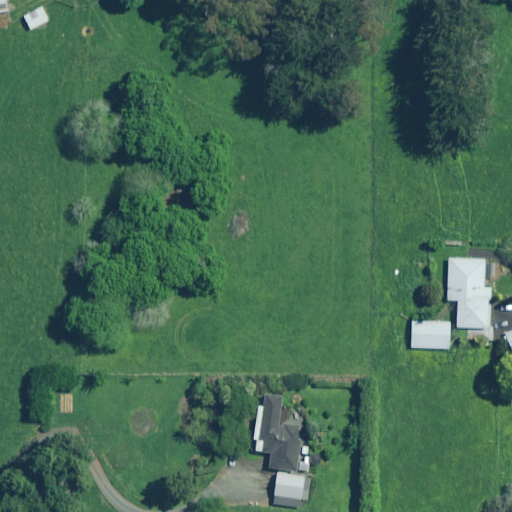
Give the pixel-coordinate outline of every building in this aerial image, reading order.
[(0,0),(0,13),(9,12),(6,0),(0,0)] [(48,21),(42,7),(24,16),(30,30),(48,21)] [(467,341),(493,341),(494,322),(489,322),(490,288),(483,288),(484,260),(448,259),(447,300),(457,301),(457,327),(468,328),(467,341)] [(449,323),(412,322),(411,348),(448,349),(449,323)] [(281,398),(264,396),(263,407),(257,406),(253,440),(256,440),(254,452),(271,454),(269,469),(295,473),(301,428),(277,425),(281,398)] [(304,477),(277,473),(273,505),(300,508),(304,477)]
